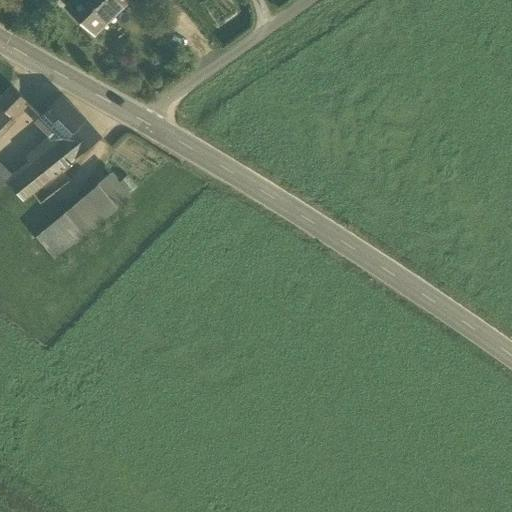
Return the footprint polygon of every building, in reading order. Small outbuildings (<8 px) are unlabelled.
[(73,0),(67,7),(92,32),(124,0),(73,0)] [(11,87),(0,98),(0,108),(11,119),(27,103),(11,87)] [(85,120),(60,95),(38,117),(64,142),(73,134),(85,149),(100,138),(85,121),(85,120)] [(0,108),(0,133),(13,121),(11,119),(0,108)] [(85,149),(73,134),(64,142),(60,145),(72,160),(85,149)] [(51,152),(37,163),(49,178),(72,160),(60,145),(54,149),(51,152)] [(37,163),(35,160),(7,182),(21,200),(49,178),(37,163)] [(128,196),(110,174),(97,185),(115,208),(128,196)] [(97,185),(34,237),(52,259),(115,208),(97,185)]
